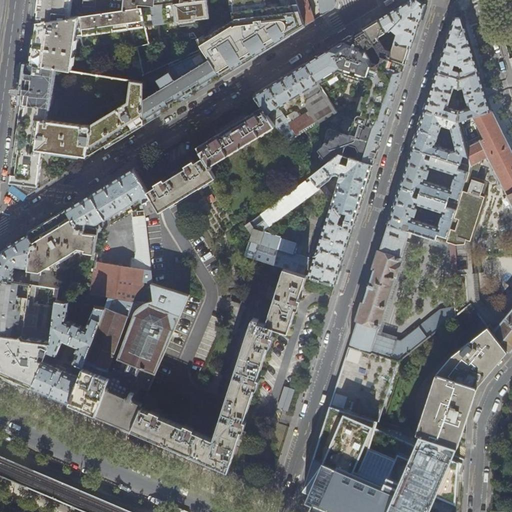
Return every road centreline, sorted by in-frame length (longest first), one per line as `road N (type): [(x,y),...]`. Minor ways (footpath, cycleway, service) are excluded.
road 1 (residential): [(445,0),(276,511)]
road 2 (residential): [(0,230),(351,18)]
road 3 (primary): [(208,511),(0,419)]
road 4 (residential): [(476,511),(483,410),(511,370)]
